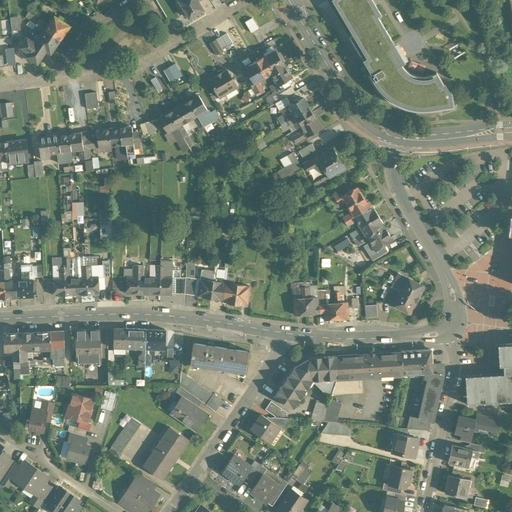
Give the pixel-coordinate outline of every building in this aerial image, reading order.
[(195,0),(180,0),(179,1),(186,13),(184,15),(185,17),(188,16),(189,17),(188,18),(189,19),(190,18),(195,15),(196,15),(202,12),(201,11),(202,10),(195,0)] [(371,0),(330,0),(352,36),(349,38),(371,75),(367,77),(373,86),(384,98),(398,107),(415,112),(432,112),(454,108),(451,93),(448,93),(436,73),(427,77),(417,77),(408,73),(401,66),(405,64),(378,18),(381,16),(371,0)] [(69,9),(59,3),(55,9),(65,15),(69,9)] [(20,17),(11,19),(12,32),(22,31),(20,17)] [(58,20),(54,17),(48,27),(45,31),(60,41),(65,34),(64,34),(68,29),(61,22),(63,19),(59,17),(58,20)] [(257,29),(251,19),(244,23),(250,33),(257,29)] [(48,27),(39,21),(36,25),(45,31),(48,27)] [(45,31),(36,25),(33,29),(42,35),(45,31)] [(60,41),(45,31),(42,35),(36,44),(46,51),(50,54),(55,47),(56,48),(60,41)] [(227,33),(216,39),(222,50),(233,43),(227,33)] [(36,44),(27,38),(20,49),(23,51),(21,54),(37,65),(46,51),(36,44)] [(216,39),(209,44),(216,56),(223,52),(222,50),(216,39)] [(14,48),(5,49),(7,66),(16,65),(14,48)] [(274,51),(271,53),(271,54),(265,57),(264,57),(274,72),(277,70),(284,66),(278,56),(278,54),(277,52),(274,51)] [(264,57),(254,63),(264,78),(274,72),(264,57)] [(254,63),(248,66),(249,67),(245,70),(252,82),(249,84),(252,88),(256,86),(258,85),(256,82),(258,81),(264,78),(254,63)] [(182,76),(175,64),(168,68),(175,80),(182,76)] [(284,66),(277,70),(279,72),(272,76),(276,83),(278,86),(283,84),(288,81),(291,78),(284,66)] [(221,73),(215,76),(216,77),(209,82),(218,98),(237,87),(227,71),(222,74),(221,73)] [(154,75),(148,78),(153,88),(160,84),(154,75)] [(278,86),(274,89),(275,91),(277,93),(285,88),(283,84),(278,86)] [(291,87),(280,94),(283,99),(294,92),(291,87)] [(96,93),(84,94),(86,109),(98,107),(96,93)] [(198,95),(188,101),(197,116),(207,110),(198,95)] [(303,98),(288,107),(292,113),(295,117),(309,108),(303,98)] [(197,116),(188,101),(178,107),(187,122),(192,119),(197,116)] [(11,103),(0,104),(0,110),(1,118),(13,117),(11,103)] [(321,106),(311,112),(315,118),(325,112),(321,106)] [(178,107),(168,113),(177,128),(182,125),(187,122),(178,107)] [(309,108),(295,117),(297,121),(301,127),(315,118),(311,112),(309,108)] [(207,110),(197,116),(203,126),(203,128),(214,121),(207,110)] [(168,113),(158,119),(167,134),(173,130),(177,128),(168,113)] [(292,113),(284,118),(287,122),(295,117),(292,113)] [(197,116),(192,119),(198,129),(203,126),(197,116)] [(295,117),(287,122),(289,126),(297,121),(295,117)] [(315,118),(301,127),(303,131),(306,137),(307,138),(322,129),(315,118)] [(153,121),(145,123),(149,135),(156,132),(153,121)] [(149,135),(145,123),(139,125),(142,137),(149,135)] [(182,125),(177,128),(183,138),(188,135),(182,125)] [(131,127),(120,128),(122,145),(126,145),(133,144),(132,133),(131,127)] [(120,128),(108,130),(110,147),(116,146),(122,145),(120,128)] [(177,128),(173,130),(179,140),(183,138),(177,128)] [(108,130),(96,131),(97,137),(99,148),(110,147),(108,130)] [(303,131),(297,135),(300,140),(306,137),(303,131)] [(81,133),(69,134),(71,151),(83,150),(81,139),(81,133)] [(69,134),(58,136),(60,153),(71,151),(69,134)] [(58,136),(38,138),(41,159),(50,158),(49,155),(56,154),(56,153),(60,153),(58,136)] [(25,140),(4,142),(4,143),(6,159),(6,164),(27,161),(25,140)] [(313,143),(303,149),(306,155),(317,149),(313,143)] [(122,145),(116,146),(117,160),(127,158),(126,145),(122,145)] [(317,158),(319,162),(322,168),(339,158),(333,148),(326,153),(325,150),(322,152),(323,154),(317,158)] [(60,153),(56,153),(56,154),(57,163),(72,161),(71,151),(60,153)] [(99,155),(92,156),(93,170),(101,169),(99,155)] [(145,156),(145,157),(145,163),(156,162),(156,155),(145,156)] [(316,156),(303,164),(306,170),(319,162),(317,158),(316,156)] [(339,158),(322,168),(325,173),(328,178),(345,168),(339,158)] [(296,161),(283,168),(287,175),(300,167),(296,161)] [(42,162),(34,163),(35,177),(43,176),(42,162)] [(325,173),(312,180),(315,185),(328,178),(325,173)] [(356,187),(342,195),(345,200),(352,211),(349,213),(354,221),(357,220),(361,226),(378,216),(372,206),(371,207),(367,202),(365,203),(356,187)] [(340,192),(334,196),(338,203),(345,200),(342,195),(340,192)] [(74,200),(78,200),(78,198),(66,198),(66,212),(74,212),(74,200)] [(85,223),(85,202),(75,203),(75,223),(85,223)] [(90,217),(90,229),(102,229),(102,237),(113,237),(113,218),(110,218),(110,211),(101,211),(101,217),(90,217)] [(349,213),(342,217),(347,225),(354,221),(349,213)] [(198,217),(188,216),(188,225),(205,226),(206,217),(198,217)] [(378,216),(361,226),(364,233),(367,237),(383,228),(381,224),(382,223),(378,216)] [(383,228),(367,237),(369,240),(375,251),(384,246),(393,241),(384,227),(383,228)] [(364,233),(357,237),(361,244),(369,240),(367,237),(364,233)] [(335,244),(339,250),(352,242),(348,235),(335,244)] [(357,237),(352,240),(357,247),(361,244),(357,237)] [(384,246),(375,251),(368,255),(372,261),(388,252),(384,246)] [(63,258),(54,258),(55,265),(58,265),(58,268),(63,267),(63,261),(63,258)] [(131,261),(124,260),(124,278),(126,278),(126,277),(133,278),(133,266),(133,261),(131,261)] [(172,261),(160,261),(160,266),(160,267),(160,278),(172,278),(172,261)] [(194,264),(186,263),(185,278),(193,279),(194,264)] [(102,265),(91,266),(91,278),(98,277),(98,278),(103,278),(103,277),(102,265)] [(98,277),(91,278),(91,266),(85,266),(86,278),(87,295),(99,295),(98,278),(98,277)] [(214,272),(201,270),(200,280),(213,281),(214,272)] [(32,271),(21,272),(21,281),(27,281),(33,281),(32,271)] [(398,274),(391,287),(399,291),(406,278),(398,274)] [(133,278),(126,277),(126,278),(126,294),(138,294),(138,278),(133,278)] [(69,279),(64,279),(65,296),(76,296),(75,278),(69,279)] [(81,278),(75,278),(76,296),(87,295),(86,278),(81,278)] [(143,278),(138,278),(138,294),(149,295),(149,278),(143,278)] [(155,278),(149,278),(149,295),(160,295),(160,278),(155,278)] [(172,278),(160,278),(160,295),(171,295),(172,278)] [(185,278),(175,278),(174,295),(184,295),(185,278)] [(193,279),(185,278),(184,295),(194,296),(196,279),(193,279)] [(423,286),(406,278),(399,291),(417,300),(423,288),(424,288),(424,287),(423,286)] [(59,279),(52,280),(53,297),(65,296),(64,279),(59,279)] [(225,281),(217,279),(217,282),(213,281),(210,299),(218,300),(218,299),(223,300),(225,281)] [(213,281),(200,280),(198,296),(202,297),(202,298),(210,299),(213,281)] [(21,281),(15,282),(16,298),(27,298),(27,281),(21,281)] [(234,282),(225,281),(223,300),(222,303),(241,306),(241,302),(246,303),(249,286),(233,284),(234,282)] [(9,282),(4,282),(5,299),(8,299),(16,298),(15,282),(9,282)] [(391,287),(384,300),(392,304),(399,291),(391,287)] [(316,291),(316,297),(317,304),(327,303),(326,291),(316,291)] [(417,300),(399,291),(392,304),(409,313),(408,313),(410,314),(411,313),(410,313),(417,300)] [(310,297),(305,298),(306,315),(317,314),(316,304),(317,304),(316,297),(310,297)] [(299,298),(293,299),(294,316),(306,315),(305,298),(299,298)] [(317,304),(316,304),(317,314),(324,313),(324,321),(347,319),(346,303),(340,303),(334,303),(327,303),(317,304)] [(364,306),(365,317),(376,316),(376,306),(364,306)] [(126,330),(114,329),(114,349),(126,349),(126,330)] [(145,330),(126,330),(126,349),(142,349),(145,349),(145,330)] [(165,331),(145,330),(145,349),(147,350),(165,350),(165,331)] [(101,332),(75,332),(76,364),(101,363),(101,332)] [(51,333),(35,334),(36,352),(51,351),(51,333)] [(63,333),(51,333),(51,351),(51,359),(53,359),(53,365),(51,365),(51,367),(63,367),(63,333)] [(35,334),(19,335),(19,362),(27,361),(26,352),(31,352),(36,352),(35,334)] [(19,335),(4,335),(4,353),(13,353),(13,362),(19,362),(19,335)] [(235,347),(229,346),(229,349),(213,347),(213,344),(207,343),(207,346),(193,344),(190,365),(246,374),(249,352),(234,350),(235,347)] [(511,344),(504,345),(498,345),(498,348),(496,348),(496,353),(498,353),(499,366),(503,366),(504,375),(500,375),(500,374),(465,376),(467,404),(511,401),(511,344)] [(429,350),(400,352),(402,375),(428,373),(431,373),(431,366),(429,350)] [(400,352),(336,357),(336,379),(335,380),(359,379),(360,379),(372,379),(372,378),(402,376),(402,375),(400,352)] [(312,382),(313,381),(336,379),(336,357),(336,356),(310,358),(293,368),(312,382)] [(443,365),(431,366),(431,373),(428,373),(425,389),(423,396),(437,399),(443,372),(443,365)] [(29,375),(29,367),(19,367),(19,370),(19,375),(29,375)] [(293,410),(312,382),(293,368),(274,397),(293,410)] [(110,384),(126,384),(126,378),(116,378),(116,369),(110,369),(110,384)] [(223,401),(181,372),(179,387),(201,402),(215,412),(223,401)] [(71,377),(58,377),(58,387),(72,387),(71,377)] [(336,379),(313,381),(312,382),(323,390),(323,392),(331,395),(335,380),(336,379)] [(359,379),(335,380),(331,395),(363,392),(362,385),(360,379),(359,379)] [(201,402),(180,387),(179,387),(178,387),(175,393),(183,399),(183,398),(198,408),(201,402)] [(417,387),(414,398),(411,397),(407,415),(409,416),(418,418),(423,396),(425,389),(417,387)] [(86,397),(81,395),(80,396),(74,394),(71,406),(89,411),(92,400),(86,398),(86,397)] [(437,399),(423,396),(418,418),(430,421),(432,421),(437,399)] [(198,408),(183,398),(183,399),(172,415),(196,430),(207,414),(198,408)] [(328,405),(323,421),(329,421),(337,423),(337,419),(338,415),(341,404),(329,400),(328,405)] [(271,401),(264,411),(275,418),(276,418),(287,419),(287,413),(271,401)] [(316,401),(310,420),(323,421),(328,405),(316,401)] [(54,404),(42,402),(41,410),(46,411),(45,421),(50,422),(54,404)] [(89,411),(71,406),(68,417),(74,419),(73,420),(79,422),(79,421),(86,423),(86,422),(89,411)] [(41,410),(33,409),(29,429),(42,432),(45,421),(46,411),(41,410)] [(272,443),(283,428),(273,421),(264,415),(253,430),(272,443)] [(499,419),(480,415),(479,420),(477,430),(496,434),(499,419)] [(418,418),(409,416),(408,429),(411,429),(429,431),(430,421),(418,418)] [(479,420),(458,416),(454,433),(461,435),(471,437),(473,429),(477,430),(479,420)] [(132,418),(111,447),(120,453),(141,424),(132,418)] [(284,429),(291,419),(287,419),(276,418),(275,418),(273,421),(283,428),(284,429)] [(86,423),(79,421),(79,422),(77,428),(86,431),(88,431),(90,424),(86,422),(86,423)] [(329,421),(328,433),(347,435),(348,423),(337,423),(329,421)] [(77,428),(69,426),(67,432),(69,433),(85,437),(86,431),(77,428)] [(170,427),(143,467),(162,480),(189,440),(170,427)] [(394,428),(393,433),(394,434),(405,436),(407,429),(394,428)] [(85,437),(69,433),(67,442),(71,444),(72,442),(85,445),(87,437),(85,437)] [(405,436),(394,434),(392,444),(393,445),(392,452),(416,457),(420,439),(409,437),(405,436)] [(471,437),(461,435),(460,440),(470,443),(471,437)] [(85,445),(72,442),(71,444),(67,459),(84,464),(89,447),(85,445)] [(485,446),(472,443),(471,449),(472,450),(477,451),(483,453),(485,446)] [(0,445),(0,469),(7,459),(8,457),(1,452),(3,448),(0,445)] [(471,449),(452,445),(448,462),(468,467),(472,450),(471,449)] [(477,451),(472,450),(468,467),(473,468),(477,451)] [(249,470),(232,458),(222,473),(240,485),(247,474),(250,470),(249,470)] [(7,459),(0,469),(0,481),(1,482),(6,475),(14,463),(7,459)] [(255,461),(249,470),(250,470),(247,474),(252,478),(260,465),(255,461)] [(335,469),(341,473),(347,465),(341,461),(335,469)] [(20,468),(13,480),(24,487),(36,470),(25,462),(20,468)] [(302,462),(292,476),(303,483),(310,473),(306,470),(308,466),(302,462)] [(20,468),(14,463),(6,475),(13,480),(20,468)] [(266,469),(260,465),(252,478),(257,481),(260,477),(261,478),(262,475),(266,469)] [(411,469),(392,465),(390,475),(394,476),(392,484),(392,485),(401,486),(405,487),(407,479),(409,479),(411,469)] [(36,470),(24,487),(35,495),(36,495),(44,483),(48,478),(36,470)] [(149,480),(138,473),(133,480),(135,481),(136,480),(145,486),(149,480)] [(471,480),(449,474),(445,492),(465,497),(467,486),(469,487),(471,480)] [(13,480),(6,475),(1,482),(8,487),(13,480)] [(277,485),(262,475),(261,478),(276,488),(278,485),(277,485)] [(261,478),(260,477),(257,481),(250,492),(266,503),(276,488),(261,478)] [(145,486),(136,480),(135,481),(129,490),(150,504),(157,495),(158,495),(145,486)] [(44,483),(36,495),(43,500),(50,490),(51,488),(44,483)] [(401,486),(392,485),(392,484),(389,484),(387,490),(400,493),(401,486)] [(283,489),(278,485),(276,488),(266,503),(271,506),(283,489)] [(47,505),(46,507),(53,511),(57,511),(69,494),(59,487),(55,494),(47,505)] [(43,500),(42,502),(47,505),(55,494),(50,490),(43,500)] [(145,511),(150,504),(129,490),(123,499),(122,500),(131,506),(140,511),(145,511)] [(298,511),(306,501),(290,490),(276,510),(279,511),(298,511)] [(69,494),(57,511),(71,511),(75,507),(79,501),(69,494)] [(485,498),(471,494),(469,504),(483,507),(485,498)] [(35,495),(30,502),(38,508),(42,502),(43,500),(36,495),(35,495)] [(401,511),(404,501),(386,497),(382,511),(401,511)] [(131,506),(122,500),(123,499),(121,498),(117,503),(128,511),(129,509),(131,506)] [(80,511),(79,511),(86,511),(87,511),(98,511),(85,503),(82,507),(80,511)]
